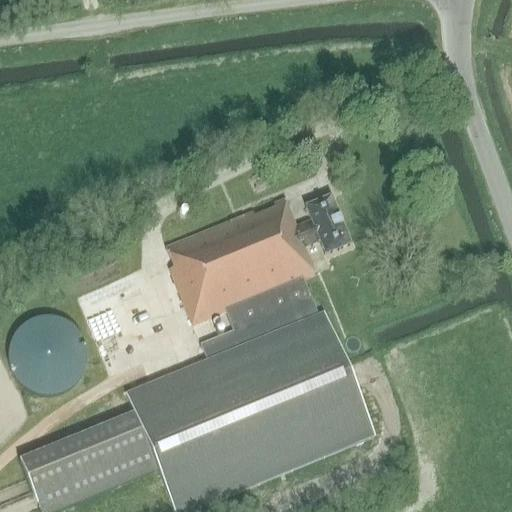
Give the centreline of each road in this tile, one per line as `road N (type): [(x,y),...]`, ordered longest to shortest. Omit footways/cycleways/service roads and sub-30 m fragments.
road 1 (tertiary): [(0,39),(298,0)]
road 2 (tertiary): [(511,223),(469,108),(458,0)]
